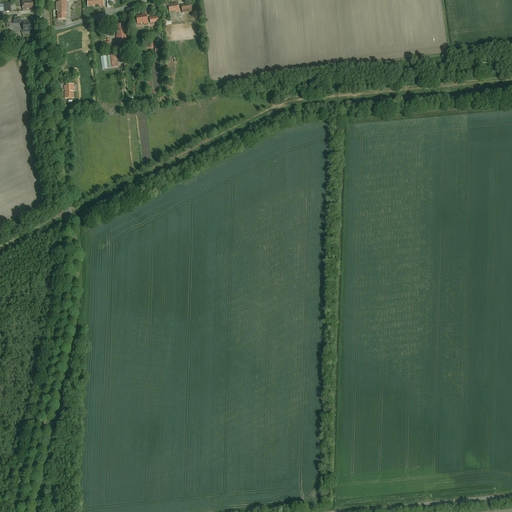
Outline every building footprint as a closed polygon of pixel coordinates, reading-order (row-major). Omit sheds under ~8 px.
[(28,1),(23,1),(24,10),(36,9),(35,0),(28,1)] [(61,2),(57,2),(57,6),(59,6),(59,20),(68,19),(68,13),(68,2),(66,2),(66,0),(61,0),(61,2)] [(181,4),(170,5),(171,14),(178,13),(182,12),(181,6),(181,4)] [(144,15),(138,16),(139,24),(146,23),(146,24),(150,23),(149,18),(149,14),(144,14),(144,15)] [(37,23),(24,23),(25,31),(38,31),(37,23)] [(127,32),(120,33),(121,43),(129,42),(127,32)] [(118,54),(112,55),(113,68),(120,67),(118,54)] [(101,56),(102,69),(112,69),(111,55),(101,56)] [(75,84),(67,84),(68,86),(66,86),(66,99),(75,98),(74,91),(76,91),(75,84)]
